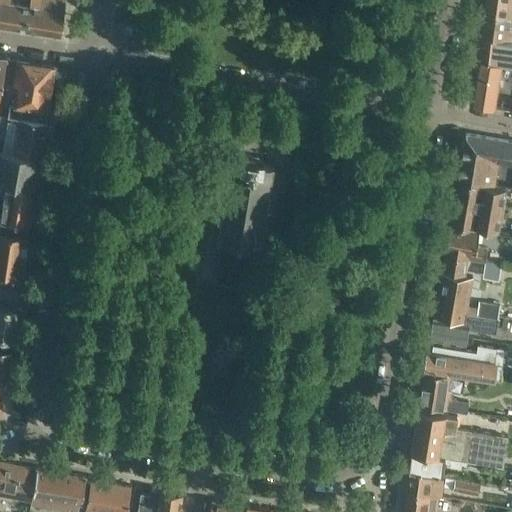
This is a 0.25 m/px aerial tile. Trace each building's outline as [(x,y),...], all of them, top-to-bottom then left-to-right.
[(0,0),(0,24),(25,28),(29,4),(9,1),(9,0),(0,0)] [(60,33),(64,10),(63,10),(65,0),(29,0),(29,4),(25,28),(60,33)] [(511,0),(485,0),(483,13),(511,17),(511,0)] [(511,17),(483,13),(480,36),(511,40),(511,17)] [(160,33),(141,30),(139,43),(158,46),(160,33)] [(511,40),(480,36),(476,58),(511,63),(511,40)] [(51,88),(55,63),(9,57),(5,82),(14,83),(14,82),(18,82),(51,88)] [(511,63),(476,58),(469,102),(494,106),(496,94),(500,94),(501,90),(511,91),(511,100),(510,109),(511,109),(511,63)] [(48,107),(51,88),(18,82),(15,103),(48,107)] [(40,156),(45,120),(47,108),(9,103),(7,116),(16,117),(11,152),(40,156)] [(501,157),(504,138),(465,132),(457,178),(493,184),(498,184),(498,180),(494,180),(495,171),(498,157),(501,157)] [(511,139),(504,138),(501,157),(498,157),(495,171),(511,173),(511,139)] [(35,187),(40,157),(40,156),(11,152),(0,150),(0,182),(5,184),(35,187)] [(263,156),(256,155),(241,153),(240,157),(229,155),(216,238),(222,239),(253,244),(259,245),(273,162),(262,161),(263,156)] [(498,185),(498,184),(493,184),(457,178),(450,222),(497,230),(505,186),(498,185)] [(0,230),(27,234),(35,187),(5,184),(0,212),(0,230)] [(479,230),(449,225),(444,252),(467,256),(466,257),(485,260),(487,246),(476,245),(479,230)] [(0,293),(18,296),(27,234),(0,230),(0,293)] [(246,285),(249,269),(252,254),(253,244),(222,239),(220,249),(215,280),(246,285)] [(465,311),(471,275),(464,274),(466,257),(467,256),(444,252),(434,314),(463,320),(465,311)] [(478,300),(477,312),(497,315),(499,303),(478,300)] [(0,336),(12,338),(16,309),(0,306),(0,336)] [(494,331),(497,315),(477,312),(477,313),(465,311),(463,320),(434,314),(434,315),(433,315),(429,336),(464,342),(467,326),(494,331)] [(431,349),(427,349),(424,366),(492,378),(492,376),(499,376),(504,347),(477,343),(476,350),(432,343),(431,349)] [(0,408),(10,351),(0,348),(0,408)] [(447,389),(449,374),(423,370),(418,404),(465,412),(467,401),(448,398),(450,390),(447,389)] [(507,435),(454,427),(456,414),(417,408),(410,451),(444,456),(502,465),(507,435)] [(444,456),(410,451),(408,468),(430,471),(442,472),(443,462),(450,462),(450,465),(461,468),(461,464),(466,465),(467,460),(444,456)] [(0,492),(30,499),(36,467),(0,459),(0,492)] [(46,505),(52,470),(36,467),(30,499),(30,503),(46,505)] [(480,480),(442,472),(430,471),(408,468),(405,490),(438,495),(441,495),(442,484),(452,486),(452,487),(477,492),(480,480)] [(81,501),(86,475),(52,470),(46,505),(77,510),(79,501),(81,501)] [(90,476),(85,507),(100,510),(99,511),(125,511),(130,484),(91,476),(90,476)] [(155,511),(157,507),(179,510),(182,492),(159,489),(149,488),(148,493),(140,492),(137,508),(136,508),(135,511),(155,511)] [(435,511),(438,495),(405,490),(402,511),(435,511)] [(244,511),(246,504),(211,498),(208,511),(244,511)]
